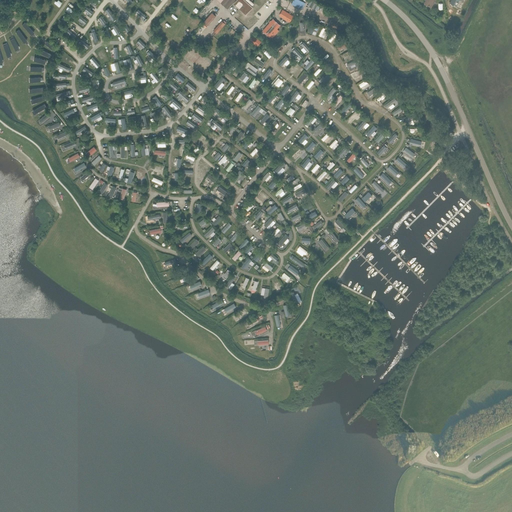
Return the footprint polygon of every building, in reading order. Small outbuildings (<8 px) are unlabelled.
[(222,0),(221,2),(228,8),(232,2),(245,14),(249,9),(253,5),(250,3),(251,2),(252,1),(250,0),(222,0)] [(94,13),(86,6),(84,10),(91,16),(94,13)] [(115,16),(109,8),(106,10),(111,18),(115,16)] [(145,16),(138,9),(135,12),(142,19),(145,16)] [(208,26),(217,16),(213,12),(204,22),(208,26)] [(284,19),(289,22),(293,16),(288,13),(284,19)] [(88,22),(81,16),(78,19),(85,25),(88,22)] [(277,28),(280,25),(273,19),(271,22),(270,21),(269,22),(270,23),(263,31),(269,37),(270,36),(277,28)] [(214,30),(218,33),(226,23),(223,20),(214,30)] [(25,22),(22,25),(32,35),(35,32),(25,22)] [(122,26),(128,34),(131,31),(125,23),(122,26)] [(120,32),(115,24),(111,26),(116,34),(120,32)] [(24,43),(27,41),(19,29),(16,31),(24,43)] [(75,35),(68,29),(65,32),(73,38),(75,35)] [(334,33),(328,40),(331,43),(337,36),(334,33)] [(255,34),(250,39),(253,42),(252,43),(253,44),(255,46),(256,47),(261,42),(257,37),(258,37),(255,34)] [(147,46),(139,39),(137,43),(144,49),(147,46)] [(48,40),(45,43),(55,51),(58,48),(48,40)] [(88,46),(81,40),(78,43),(85,49),(88,46)] [(303,46),(309,53),(312,50),(306,43),(303,46)] [(3,45),(7,57),(12,55),(8,44),(3,45)] [(41,48),(39,52),(50,57),(52,54),(41,48)] [(293,53),(300,59),(303,57),(296,50),(293,53)] [(344,59),(353,55),(351,50),(342,55),(344,59)] [(156,57),(148,51),(146,54),(153,60),(156,57)] [(71,59),(64,53),(61,56),(68,62),(71,59)] [(143,64),(139,55),(135,57),(139,66),(143,64)] [(255,60),(263,66),(265,62),(257,57),(255,60)] [(285,57),(279,64),(282,67),(289,60),(285,57)] [(99,65),(93,58),(90,60),(96,68),(99,65)] [(306,66),(309,69),(315,62),(312,59),(306,66)] [(233,63),(227,71),(230,73),(236,66),(233,63)] [(166,65),(157,70),(159,73),(168,69),(166,65)] [(296,65),(291,72),(296,75),(301,68),(296,65)] [(247,69),(254,75),(257,72),(250,66),(247,69)] [(317,76),(323,69),(321,67),(315,73),(317,76)] [(93,73),(85,68),(83,71),(91,76),(93,73)] [(244,71),(238,78),(241,81),(247,73),(244,71)] [(269,71),(263,78),(266,81),(267,81),(272,73),(269,71)] [(159,79),(153,72),(150,75),(156,82),(159,79)] [(328,72),(321,79),(324,81),(331,74),(328,72)] [(305,73),(299,80),(302,82),(308,75),(305,73)] [(175,77),(183,83),(185,80),(178,74),(175,77)] [(223,77),(217,84),(220,87),(226,79),(223,77)] [(255,78),(250,86),(253,88),(259,81),(255,78)] [(279,78),(273,86),(276,88),(282,81),(279,78)] [(313,80),(307,87),(310,89),(316,82),(313,80)] [(168,84),(175,90),(178,86),(170,81),(168,84)] [(366,81),(358,85),(360,89),(368,84),(366,81)] [(185,86),(192,92),(195,88),(187,83),(185,86)] [(232,84),(226,92),(230,94),(236,87),(232,84)] [(266,85),(260,93),(263,95),(269,88),(266,85)] [(286,85),(281,93),(284,95),(290,88),(286,85)] [(333,86),(327,93),(330,96),(336,89),(333,86)] [(374,89),(366,94),(368,97),(376,92),(374,89)] [(160,93),(168,99),(171,95),(163,90),(160,93)] [(178,94),(185,100),(188,96),(180,91),(178,94)] [(240,91),(234,98),(238,101),(243,93),(240,91)] [(295,91),(289,99),(292,101),(298,94),(295,91)] [(382,93),(375,100),(378,103),(385,96),(382,93)] [(340,94),(334,101),(337,104),(343,97),(340,94)] [(274,95),(268,103),(271,105),(277,98),(274,95)] [(162,104),(156,96),(153,99),(159,106),(162,104)] [(250,98),(244,106),(247,108),(253,101),(250,98)] [(203,102),(210,108),(213,104),(205,99),(203,102)] [(282,99),(276,106),(279,109),(285,101),(282,99)] [(172,104),(180,109),(182,106),(174,100),(172,104)] [(390,100),(383,106),(385,109),(393,103),(390,100)] [(41,110),(47,107),(45,103),(32,110),(35,116),(42,112),(41,110)] [(349,103),(343,110),(346,113),(352,106),(349,103)] [(259,104),(254,111),(257,114),(263,106),(259,104)] [(101,108),(106,116),(110,113),(105,105),(101,108)] [(197,109),(205,115),(207,111),(199,106),(197,109)] [(400,106),(393,112),(395,115),(403,110),(400,106)] [(172,114),(165,107),(162,110),(168,117),(172,114)] [(291,107),(285,115),(288,117),(294,110),(291,107)] [(228,117),(220,111),(218,114),(225,120),(228,117)] [(356,111),(349,118),(352,121),(359,114),(356,111)] [(48,112),(39,119),(42,122),(51,115),(48,112)] [(99,113),(90,118),(92,121),(100,117),(99,113)] [(192,117),(199,122),(202,119),(194,113),(192,117)] [(267,113),(261,120),(264,123),(270,115),(267,113)] [(314,115),(308,122),(311,125),(317,118),(314,115)] [(221,125),(214,119),(211,123),(219,129),(221,125)] [(364,119),(357,127),(360,129),(367,122),(364,119)] [(186,124),(193,129),(196,126),(188,120),(186,124)] [(51,129),(61,125),(60,121),(49,126),(51,129)] [(275,121),(269,128),(272,131),(278,123),(275,121)] [(321,123),(315,130),(318,132),(324,125),(321,123)] [(235,125),(228,132),(231,135),(238,128),(235,125)] [(373,127),(366,134),(369,137),(376,130),(373,127)] [(54,136),(56,141),(70,136),(67,130),(54,136)] [(327,131),(321,138),(324,141),(330,134),(327,131)] [(383,131),(376,138),(379,141),(386,134),(383,131)] [(209,132),(206,136),(213,142),(215,139),(211,136),(212,134),(209,132)] [(396,132),(389,139),(392,142),(399,135),(396,132)] [(242,133),(235,140),(238,142),(245,136),(242,133)] [(207,141),(200,135),(197,138),(205,144),(207,141)] [(305,135),(298,143),(301,145),(308,138),(305,135)] [(337,139),(330,145),(334,149),(339,144),(338,142),(339,141),(337,139)] [(62,146),(64,151),(77,145),(75,140),(62,146)] [(249,140),(243,146),(246,149),(252,142),(249,140)] [(313,140),(306,147),(309,150),(316,143),(313,140)] [(226,142),(220,148),(223,151),(229,144),(226,142)] [(384,144),(378,151),(381,154),(387,147),(384,144)] [(227,152),(229,155),(235,148),(233,146),(227,152)] [(89,155),(97,151),(95,147),(87,152),(89,155)] [(257,147),(251,154),(254,157),(260,150),(257,147)] [(346,147),(339,154),(342,157),(349,150),(346,147)] [(321,148),(314,155),(317,158),(324,151),(321,148)] [(405,151),(413,156),(415,153),(407,148),(405,151)] [(217,151),(211,158),(214,161),(220,154),(217,151)] [(300,151),(294,158),(297,161),(303,153),(300,151)] [(69,157),(71,161),(80,156),(78,152),(69,157)] [(240,152),(233,159),(236,162),(243,155),(240,152)] [(354,153),(348,160),(350,162),(357,155),(354,153)] [(99,155),(92,162),(95,165),(102,158),(99,155)] [(224,155),(217,162),(220,165),(227,158),(224,155)] [(308,157),(302,164),(305,166),(312,159),(308,157)] [(360,160),(367,166),(370,163),(363,157),(360,160)] [(396,160),(404,166),(406,162),(399,157),(396,160)] [(248,158),(242,165),(245,168),(251,161),(248,158)] [(333,161),(327,168),(330,170),(336,163),(333,161)] [(75,167),(77,172),(87,166),(85,162),(75,167)] [(232,162),(225,169),(229,172),(235,165),(232,162)] [(284,162),(277,169),(281,172),(287,165),(284,162)] [(318,163),(312,170),(315,173),(321,166),(318,163)] [(389,168),(397,174),(399,171),(392,165),(389,168)] [(341,168),(334,175),(337,178),(344,170),(341,168)] [(353,170),(360,178),(363,175),(356,168),(353,170)] [(89,170),(81,177),(84,181),(92,174),(89,170)] [(240,170),(234,177),(237,180),(243,173),(240,170)] [(325,170),(319,177),(322,180),(328,173),(325,170)] [(269,172),(263,179),(266,181),(272,174),(269,172)] [(293,174),(285,180),(288,183),(295,178),(293,174)] [(382,177),(389,183),(392,180),(385,174),(382,177)] [(217,181),(210,175),(207,178),(215,184),(217,181)] [(348,176),(342,183),(345,186),(351,179),(348,176)] [(90,187),(93,189),(100,180),(96,178),(90,187)] [(276,178),(269,185),(272,188),(279,181),(276,178)] [(333,178),(327,185),(330,188),(336,181),(333,178)] [(372,184),(379,191),(382,188),(375,181),(372,184)] [(103,193),(109,185),(105,182),(99,191),(103,193)] [(355,183),(349,190),(352,193),(358,186),(355,183)] [(227,191),(220,185),(217,188),(225,194),(227,191)] [(120,198),(124,200),(128,189),(124,187),(120,198)] [(282,187),(274,192),(276,196),(284,190),(282,187)] [(348,194),(340,188),(338,191),(345,197),(348,194)] [(265,204),(270,197),(262,191),(257,197),(265,204)] [(362,197),(366,201),(373,194),(370,191),(362,197)] [(291,196),(283,201),(285,204),(293,199),(291,196)] [(356,201),(363,208),(366,205),(359,198),(356,201)] [(252,203),(245,209),(248,212),(254,206),(255,205),(252,203)] [(274,205),(267,212),(270,215),(277,208),(274,205)] [(315,209),(307,214),(309,218),(317,213),(315,209)] [(262,210),(255,217),(258,220),(265,213),(262,210)] [(347,213),(345,216),(353,225),(355,222),(347,213)] [(219,215),(213,222),(216,225),(222,218),(219,215)] [(204,217),(198,221),(201,227),(208,222),(204,217)] [(270,217),(263,224),(266,227),(273,220),(270,217)] [(336,221),(343,228),(346,225),(339,218),(336,221)] [(305,221),(297,226),(299,230),(307,225),(305,221)] [(320,221),(312,227),(315,230),(323,225),(320,221)] [(229,223),(222,229),(225,232),(232,225),(229,223)] [(211,227),(205,234),(208,236),(214,229),(211,227)] [(234,227),(228,233),(230,236),(236,230),(234,227)] [(272,234),(278,239),(284,232),(278,227),(272,234)] [(237,230),(231,237),(234,240),(240,233),(237,230)] [(328,233),(335,240),(338,237),(331,230),(328,233)] [(189,232),(182,238),(184,241),(192,235),(189,232)] [(219,236),(212,243),(215,246),(222,239),(219,236)] [(285,236),(278,243),(281,246),(288,239),(285,236)] [(248,238),(241,245),(244,248),(251,241),(248,238)] [(195,239),(189,246),(192,249),(198,242),(195,239)] [(319,242),(325,249),(328,246),(322,239),(319,242)] [(230,242),(223,249),(226,252),(233,245),(230,242)] [(252,243),(245,250),(248,252),(255,246),(252,243)] [(297,249),(305,254),(307,250),(299,245),(297,249)] [(204,246),(196,252),(199,255),(206,249),(204,246)] [(239,250),(233,257),(236,260),(242,253),(239,250)] [(261,252),(254,259),(257,262),(264,255),(261,252)] [(210,253),(203,260),(206,263),(212,256),(210,253)] [(268,256),(275,262),(277,258),(271,253),(268,256)] [(293,259),(301,264),(303,261),(296,256),(293,259)] [(167,261),(168,266),(179,262),(178,258),(167,261)] [(248,258),(242,265),(245,268),(251,261),(248,258)] [(217,260),(211,267),(214,270),(220,262),(217,260)] [(264,265),(271,271),(274,268),(266,262),(264,265)] [(288,269),(296,274),(299,271),(291,266),(288,269)] [(227,271),(221,279),(224,281),(230,274),(227,271)] [(281,277),(289,282),(292,279),(284,274),(281,277)] [(230,286),(236,278),(233,276),(227,284),(230,286)] [(201,281),(188,285),(189,291),(203,286),(201,281)] [(215,309),(225,303),(222,299),(213,305),(215,309)] [(227,312),(237,307),(235,303),(225,308),(227,312)] [(249,325),(259,321),(257,317),(247,321),(249,325)] [(255,336),(268,330),(266,326),(253,332),(255,336)]
